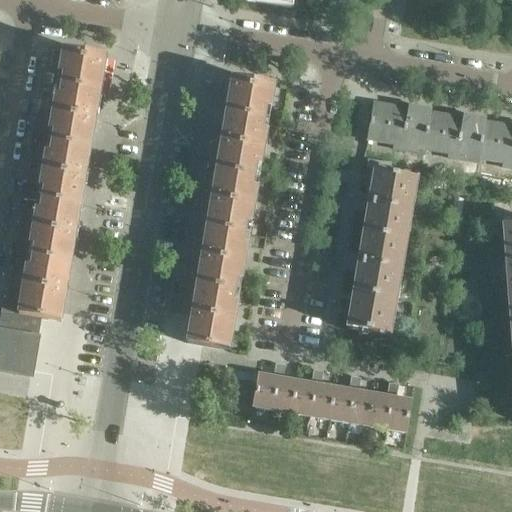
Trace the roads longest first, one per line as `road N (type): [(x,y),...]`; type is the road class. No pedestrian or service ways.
road 1 (tertiary): [(93,511),(176,30)]
road 2 (residential): [(285,329),(335,57)]
road 3 (residential): [(26,4),(0,188)]
road 4 (residential): [(176,30),(335,57)]
road 5 (residential): [(26,4),(176,30)]
road 6 (residential): [(364,62),(511,87)]
